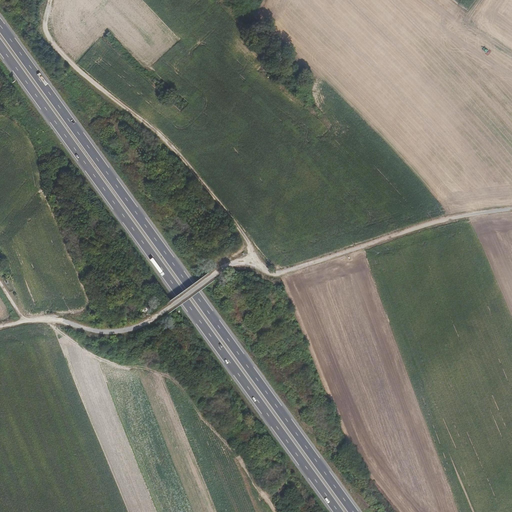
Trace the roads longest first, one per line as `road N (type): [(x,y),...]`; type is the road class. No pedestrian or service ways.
road 1 (motorway): [(353,511),(0,17)]
road 2 (motorway): [(0,44),(338,511)]
road 3 (unclassified): [(0,326),(53,318),(123,330),(224,267),(273,274),(449,218),(511,209)]
road 4 (track): [(252,267),(245,236),(185,162),(56,49),(44,31),(48,0)]
